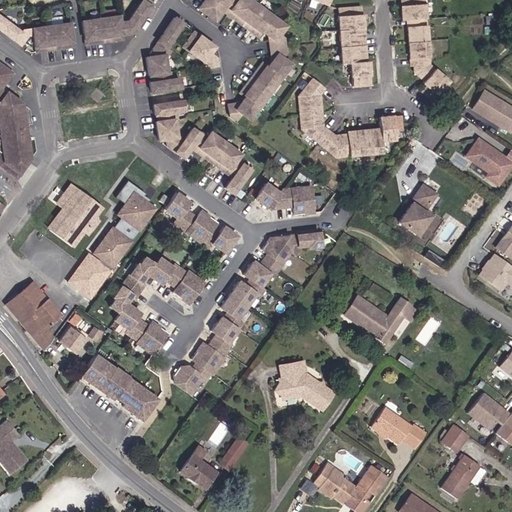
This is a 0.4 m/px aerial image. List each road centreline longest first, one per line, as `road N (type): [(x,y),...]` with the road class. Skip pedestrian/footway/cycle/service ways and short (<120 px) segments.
road 1 (tertiary): [(0,325),(95,446),(177,511)]
road 2 (residential): [(256,231),(167,360)]
road 3 (residential): [(132,139),(256,231)]
road 4 (residential): [(381,0),(388,101),(347,104)]
